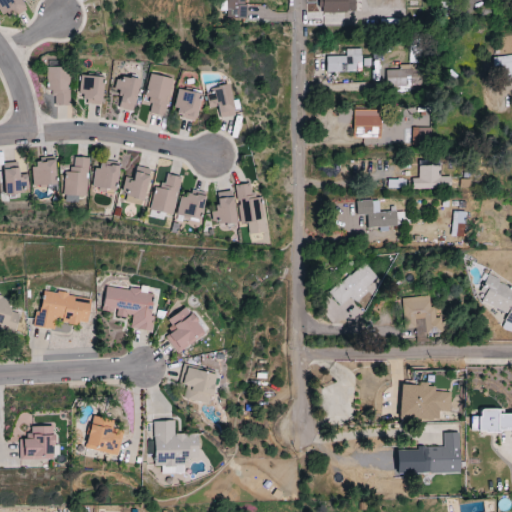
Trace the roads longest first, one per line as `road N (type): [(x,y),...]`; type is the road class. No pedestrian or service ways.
road 1 (residential): [(299,0),(297,425)]
road 2 (residential): [(0,138),(105,134),(214,158)]
road 3 (residential): [(298,353),(511,350)]
road 4 (residential): [(150,369),(0,376)]
